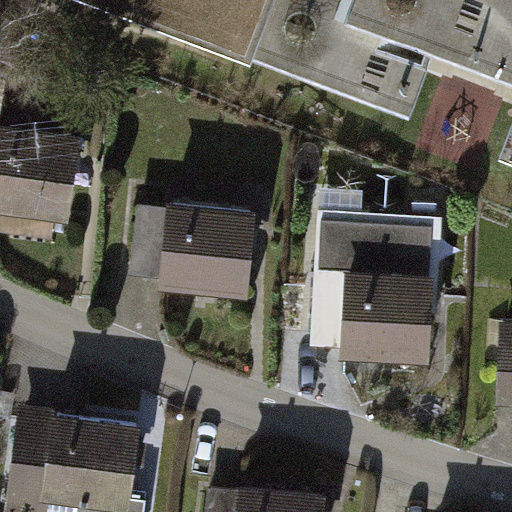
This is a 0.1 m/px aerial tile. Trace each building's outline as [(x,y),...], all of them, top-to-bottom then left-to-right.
[(126,0),(241,42),(255,0),(126,0)] [(81,122),(0,110),(0,202),(69,211),(81,122)] [(254,199),(161,190),(159,201),(152,270),(151,277),(245,287),(254,199)] [(152,270),(159,201),(134,199),(127,268),(152,270)] [(434,212),(317,205),(310,342),(338,343),(336,348),(426,353),(434,212)] [(511,315),(499,315),(495,400),(511,400),(511,315)] [(160,482),(172,399),(149,396),(136,478),(160,482)] [(43,485),(53,403),(17,399),(5,506),(50,511),(53,486),(43,485)] [(141,414),(53,403),(43,485),(53,486),(82,490),(78,511),(140,511),(143,492),(131,490),(141,414)] [(322,511),(325,482),(236,476),(235,485),(233,511),(322,511)] [(233,511),(235,485),(209,483),(206,511),(233,511)]
